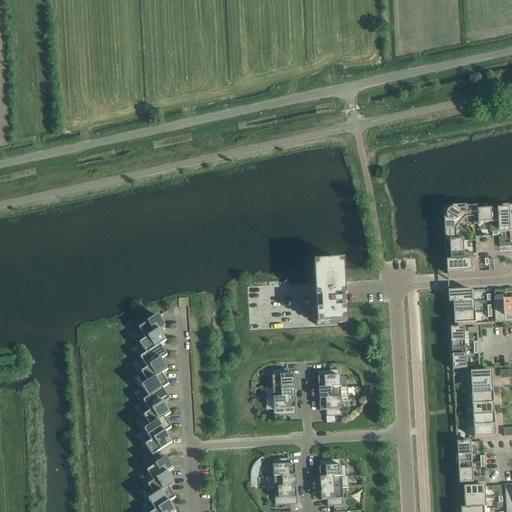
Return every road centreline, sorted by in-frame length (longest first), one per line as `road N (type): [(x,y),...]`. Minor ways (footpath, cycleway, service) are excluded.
road 1 (unclassified): [(0,164),(348,88)]
road 2 (unclassified): [(348,88),(511,51)]
road 3 (residential): [(403,434),(394,288)]
road 4 (residential): [(190,447),(181,309)]
